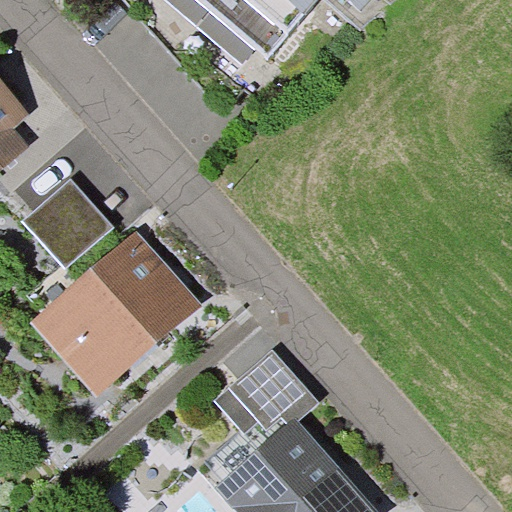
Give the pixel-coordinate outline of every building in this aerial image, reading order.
[(197,0),(267,59),(317,0),(348,0),(361,11),(371,0),(197,0)] [(30,113),(0,79),(0,169),(30,145),(14,128),(30,113)] [(115,225),(72,176),(23,219),(66,267),(115,225)] [(202,305),(135,230),(65,292),(54,301),(32,321),(98,396),(202,305)] [(54,301),(65,292),(58,284),(47,293),(54,301)] [(243,430),(258,448),(296,416),(299,420),(320,404),(273,349),(216,400),(243,430)] [(377,511),(299,420),(296,416),(258,448),(223,479),(215,486),(237,511),(377,511)] [(258,448),(243,430),(207,461),(223,479),(258,448)]
